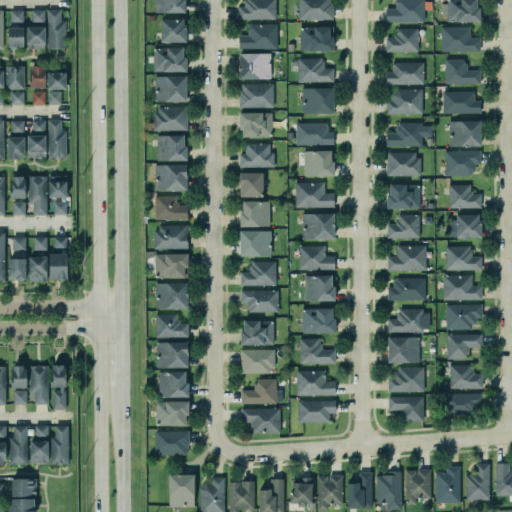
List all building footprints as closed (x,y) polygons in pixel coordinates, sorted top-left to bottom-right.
[(154,0),(154,11),(184,11),(184,0),(154,0)] [(275,0),(275,18),(237,19),(237,6),(243,6),(243,0),(275,0)] [(329,0),(329,2),(331,2),(331,5),(332,5),(332,19),(297,19),(297,0),(329,0)] [(394,7),(394,0),(423,0),(423,21),(385,21),(384,7),(394,7)] [(476,0),(476,7),(479,7),(479,20),(446,21),(446,0),(476,0)] [(9,23),(22,23),(23,10),(10,10),(9,23)] [(30,10),(31,23),(44,23),(44,10),(30,10)] [(60,10),(46,10),(47,48),(65,48),(65,21),(60,21),(60,10)] [(182,24),(182,18),(160,18),(160,41),(185,41),(185,24),(182,24)] [(276,23),(276,48),(237,48),(237,34),(247,34),(247,23),(276,23)] [(329,25),(329,35),(332,35),(332,49),(299,50),(299,26),(329,25)] [(479,37),(469,37),(469,25),(440,25),(440,51),(479,50),(479,37)] [(26,49),(45,49),(44,26),(26,27),(26,49)] [(23,47),(23,27),(7,27),(8,47),(23,47)] [(417,27),(417,51),(385,51),(385,37),(393,37),(393,34),(395,34),(395,27),(417,27)] [(182,56),(182,46),(152,46),(152,71),(185,71),(185,56),(182,56)] [(270,52),(270,78),(238,78),(238,52),(270,52)] [(321,61),(321,57),(296,58),(297,81),(332,81),(332,68),(323,68),(323,61),(321,61)] [(444,58),(444,83),(479,82),(479,69),(466,69),(466,63),(463,63),(463,58),(444,58)] [(422,61),(423,84),(385,84),(385,71),(391,71),(391,61),(422,61)] [(26,84),(41,84),(42,65),(40,65),(40,63),(28,63),(28,67),(26,67),(26,84)] [(42,65),(62,65),(63,82),(43,83),(42,65)] [(5,89),(23,89),(23,66),(4,66),(5,89)] [(185,75),(185,100),(154,101),(154,75),(185,75)] [(272,82),(273,107),(238,107),(238,93),(239,93),(239,90),(240,90),(240,83),(272,82)] [(332,87),(333,112),(301,113),(300,87),(332,87)] [(390,99),(390,93),(396,88),(421,88),(421,113),(385,113),(385,99),(390,99)] [(479,100),(479,112),(441,113),(441,91),(473,90),(473,100),(479,100)] [(44,91),(32,92),(32,104),(45,104),(44,91)] [(47,104),(60,104),(60,91),(48,91),(47,104)] [(23,92),(10,92),(10,105),(23,104),(23,92)] [(185,106),(185,113),(185,116),(186,116),(186,130),(152,130),(151,111),(156,111),(156,106),(185,106)] [(271,111),(272,135),(241,136),(241,129),(238,129),(238,112),(271,111)] [(9,118),(22,118),(22,154),(16,154),(16,157),(5,157),(5,134),(9,134),(9,118)] [(46,118),(46,157),(64,157),(64,130),(59,130),(59,118),(46,118)] [(480,119),(480,145),(448,145),(448,120),(480,119)] [(45,120),(32,120),(32,132),(45,132),(45,120)] [(421,125),(421,122),(397,121),(397,125),(395,125),(394,132),(385,132),(385,145),(420,146),(420,136),(430,136),(430,125),(421,125)] [(326,131),(326,122),(295,122),(295,144),(332,144),(332,131),(326,131)] [(186,145),(186,160),(156,160),(156,134),(183,134),(183,145),(186,145)] [(27,135),(27,158),(45,157),(45,135),(27,135)] [(269,151),(268,142),(244,143),(244,153),(238,153),(239,166),(273,166),(273,151),(269,151)] [(330,161),(333,161),(333,175),(303,176),(302,150),(330,149),(330,161)] [(480,150),(480,163),(474,163),(474,169),(469,175),(444,175),(444,150),(480,150)] [(414,157),(414,151),(387,151),(387,158),(386,158),(386,162),(385,162),(386,176),(419,175),(419,157),(414,157)] [(185,163),(185,189),(153,189),(153,163),(185,163)] [(239,172),(239,196),(262,196),(262,172),(239,172)] [(46,174),(65,174),(65,195),(46,195),(46,179),(46,174)] [(26,175),(26,201),(31,201),(31,213),(44,213),(44,175),(26,175)] [(24,198),(24,176),(10,176),(10,198),(24,198)] [(294,182),(294,207),(333,206),(333,192),(323,192),(323,181),(294,182)] [(418,183),(419,207),(386,208),(386,194),(389,194),(389,184),(418,183)] [(469,190),(469,184),(448,184),(448,207),(480,207),(480,193),(471,193),(471,190),(469,190)] [(186,204),(177,204),(177,202),(175,202),(175,195),(153,195),(153,219),(186,219),(186,204)] [(52,200),(64,200),(64,213),(51,213),(52,200)] [(269,200),(269,226),(239,226),(238,212),(241,212),(241,200),(269,200)] [(24,215),(25,202),(12,201),(11,214),(24,215)] [(333,212),(333,238),(302,238),(302,212),(333,212)] [(478,219),(478,213),(455,214),(455,237),(480,236),(480,219),(478,219)] [(418,214),(418,237),(386,237),(386,223),(394,223),(394,221),(396,221),(396,214),(418,214)] [(185,224),(185,231),(186,231),(187,247),(153,248),(153,230),(158,230),(158,224),(185,224)] [(270,230),(270,255),(238,255),(238,229),(270,230)] [(52,235),(64,235),(64,277),(47,277),(47,251),(52,251),(52,235)] [(46,236),(33,236),(33,250),(46,250),(46,236)] [(12,237),(11,250),(24,250),(25,237),(12,237)] [(425,244),(425,269),(386,270),(386,256),(395,256),(395,245),(425,244)] [(324,255),(324,245),(298,245),(298,269),(333,269),(333,255),(324,255)] [(480,256),(480,269),(444,270),(444,246),(468,245),(468,249),(470,249),(471,256),(480,256)] [(186,253),(187,277),(154,277),(154,253),(186,253)] [(46,256),(28,257),(28,281),(47,281),(46,256)] [(25,258),(8,259),(8,280),(25,280),(25,258)] [(274,260),(274,284),(239,284),(239,271),(248,271),(248,264),(251,264),(251,260),(274,260)] [(331,285),(331,274),(303,275),(303,300),(334,300),(334,285),(331,285)] [(442,274),(442,299),(480,299),(480,285),(470,285),(470,274),(442,274)] [(424,277),(424,299),(386,299),(386,287),(392,287),(392,280),(395,280),(395,277),(424,277)] [(154,282),(154,307),(186,307),(186,282),(154,282)] [(277,289),(277,311),(246,311),(246,302),(239,302),(239,289),(277,289)] [(444,304),(481,303),(481,317),(475,317),(475,323),(470,324),(470,328),(445,329),(444,304)] [(334,318),(331,318),(331,307),(300,307),(301,332),(334,332),(334,318)] [(422,308),(422,332),(386,332),(386,318),(396,318),(395,312),(399,312),(399,308),(422,308)] [(187,322),(187,336),(155,336),(155,314),(176,313),(176,320),(178,320),(178,323),(187,322)] [(242,330),(242,319),(272,319),(272,344),(239,344),(239,330),(242,330)] [(481,333),(445,333),(446,358),(465,358),(465,353),(467,353),(467,347),(481,347),(481,333)] [(418,336),(418,362),(387,362),(387,336),(418,336)] [(334,349),(334,363),(298,363),(298,338),(318,338),(318,343),(320,343),(320,349),(334,349)] [(186,341),(187,366),(155,367),(155,341),(186,341)] [(269,367),(273,367),(273,349),(239,349),(239,372),(269,372),(269,367)] [(50,362),(61,362),(61,366),(63,366),(64,384),(61,384),(61,388),(63,388),(64,407),(50,408),(50,388),(57,388),(57,384),(48,384),(48,366),(50,366),(50,362)] [(27,364),(46,364),(46,402),(32,402),(32,390),(27,390),(27,364)] [(470,371),(470,364),(449,364),(449,388),(481,388),(481,373),(473,373),(473,371),(470,371)] [(11,388),(26,388),(25,365),(11,366),(11,388)] [(423,366),(423,391),(386,391),(386,377),(392,377),(392,371),(397,371),(397,366),(423,366)] [(184,382),(184,370),(157,371),(157,396),(187,396),(187,382),(184,382)] [(324,381),(324,370),(296,370),(296,395),(334,394),(334,380),(324,381)] [(281,389),(281,401),(275,401),(275,403),(240,403),(240,389),(253,389),(253,383),(256,383),(256,378),(275,378),(275,389),(281,389)] [(12,403),(26,404),(26,390),(13,390),(12,403)] [(481,392),(482,405),(475,405),(475,411),(473,411),(473,414),(445,414),(445,393),(481,392)] [(422,395),(422,420),(400,421),(400,409),(387,409),(387,396),(422,395)] [(184,414),(188,414),(187,400),(154,400),(154,425),(184,425),(184,414)] [(328,412),(328,422),(297,422),(297,400),(334,400),(334,412),(328,412)] [(279,407),(279,420),(284,419),(284,427),(279,427),(279,432),(250,432),(250,421),(240,421),(240,408),(279,407)] [(52,423),(66,423),(66,462),(48,462),(48,436),(53,436),(52,423)] [(6,463),(25,463),(24,424),(12,424),(12,436),(6,436),(6,463)] [(32,424),(46,424),(47,461),(43,461),(41,462),(38,463),(37,461),(28,461),(27,439),(33,438),(32,424)] [(187,443),(188,443),(188,430),(154,430),(154,454),(185,454),(185,447),(187,447),(187,443)] [(508,471),(508,462),(494,462),(494,495),(511,495),(511,473),(511,471),(508,471)] [(468,475),(468,473),(475,473),(475,463),(488,463),(488,499),(465,499),(465,475),(468,475)] [(445,471),(445,465),(459,465),(459,502),(434,502),(434,471),(445,471)] [(416,474),(416,469),(429,469),(430,497),(414,498),(414,504),(405,504),(404,470),(414,470),(414,474),(416,474)] [(357,471),(371,471),(371,507),(346,507),(346,483),(357,483),(357,471)] [(386,471),(386,474),(381,474),(381,475),(375,475),(376,503),(385,502),(385,509),(400,509),(400,471),(386,471)] [(193,474),(193,506),(168,506),(167,474),(193,474)] [(341,474),(341,503),(326,503),(326,510),(316,510),(316,475),(326,475),(326,480),(328,480),(328,474),(341,474)] [(9,476),(9,495),(34,495),(34,486),(34,477),(20,476),(9,476)] [(223,477),(223,511),(198,511),(198,488),(204,482),(210,482),(209,477),(223,477)] [(310,477),(311,502),(306,502),(306,506),(296,506),(296,502),(289,502),(288,491),(291,491),(291,479),(299,479),(299,477),(310,477)] [(282,478),(282,511),(258,511),(258,489),(269,489),(269,478),(282,478)] [(253,480),(253,509),(238,509),(238,511),(228,511),(228,482),(238,481),(238,485),(240,485),(240,481),(253,480)] [(33,511),(33,498),(7,499),(7,511),(33,511)]
